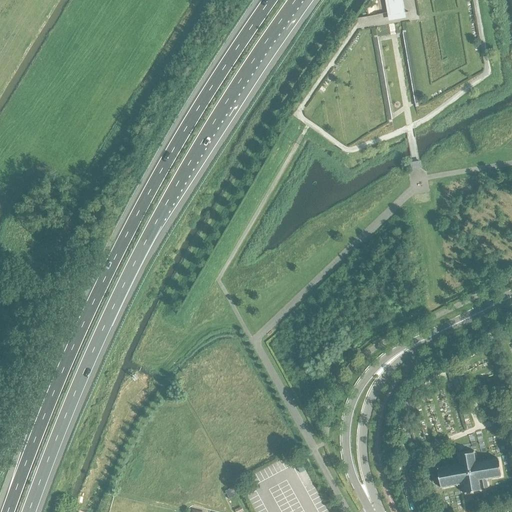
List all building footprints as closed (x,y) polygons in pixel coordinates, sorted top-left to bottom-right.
[(401,0),(387,0),(391,18),(404,16),(401,0)] [(136,376),(126,388),(134,394),(143,381),(136,376)] [(128,403),(120,399),(113,413),(121,417),(128,403)] [(433,482),(442,481),(443,486),(464,482),(465,493),(480,490),(480,488),(488,487),(487,477),(501,475),(499,459),(475,462),(474,451),(459,454),(461,464),(440,468),(441,475),(432,476),(433,482)] [(225,491),(229,499),(236,496),(231,488),(225,491)]
